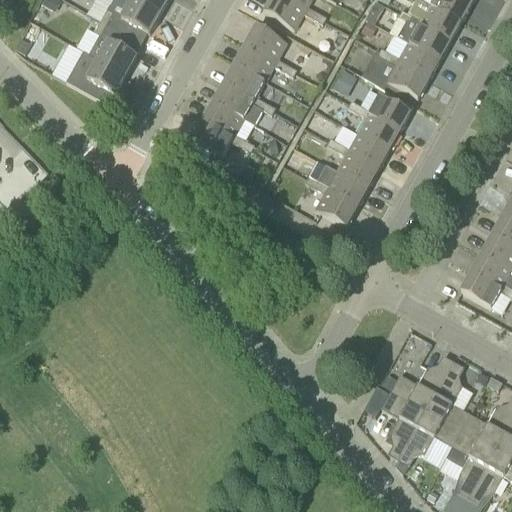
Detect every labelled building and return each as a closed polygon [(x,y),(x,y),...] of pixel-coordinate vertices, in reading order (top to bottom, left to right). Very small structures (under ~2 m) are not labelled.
[(55,15),(61,4),(53,0),(46,0),(42,8),(55,15)] [(115,0),(101,26),(131,43),(137,33),(149,40),(161,19),(126,0),(115,0)] [(126,0),(161,19),(171,1),(168,0),(126,0)] [(294,35),(303,18),(305,15),(278,0),(274,0),(264,18),(294,35)] [(313,24),(317,17),(307,11),(313,0),(278,0),(305,15),(303,18),(313,24)] [(436,0),(431,11),(461,27),(471,9),(455,0),(436,0)] [(476,0),(455,0),(471,9),(476,0)] [(461,27),(431,11),(422,26),(420,30),(450,46),(461,27)] [(399,22),(408,28),(412,21),(402,15),(399,22)] [(327,22),(317,17),(313,24),(323,30),(327,22)] [(412,21),(408,28),(418,33),(409,48),(439,65),(450,46),(420,30),(422,26),(412,21)] [(371,42),(378,31),(368,25),(361,36),(371,42)] [(89,59),(127,80),(137,62),(124,55),(131,43),(101,26),(95,37),(100,40),(89,59)] [(284,76),(287,69),(278,64),(287,48),(257,31),(246,51),(276,68),(274,71),(284,76)] [(30,48),(21,44),(16,53),(25,58),(30,48)] [(439,65),(409,48),(401,64),(399,67),(429,84),(439,65)] [(265,87),(274,71),(276,68),(246,51),(235,70),(265,87)] [(387,66),(391,59),(381,53),(379,56),(377,60),(387,66)] [(391,59),(387,66),(377,60),(379,56),(378,55),(363,82),(414,110),(429,84),(399,67),(401,64),(391,59)] [(102,94),(115,101),(127,80),(89,59),(83,56),(66,87),(96,103),(102,94)] [(297,75),(287,69),(284,76),(293,82),(297,75)] [(262,114),(266,107),(257,102),(265,87),(235,70),(225,89),(255,105),(253,109),(262,114)] [(347,102),(358,82),(343,74),(333,94),(347,102)] [(250,114),(253,109),(255,105),(225,89),(214,107),(244,124),(250,114)] [(399,137),(410,117),(380,101),(371,116),(369,120),(399,137)] [(348,112),(358,118),(362,111),(352,105),(348,112)] [(241,152),(245,145),(236,139),(244,124),(214,107),(203,126),(233,143),(232,146),(241,152)] [(276,113),(266,107),(262,114),(272,120),(276,113)] [(389,156),(399,137),(369,120),(371,116),(362,111),(358,118),(367,123),(359,139),(389,156)] [(316,116),(311,129),(327,134),(332,121),(316,116)] [(223,163),(232,146),(233,143),(203,126),(193,146),(223,163)] [(378,174),(389,156),(359,139),(350,154),(348,158),(378,174)] [(327,150),(337,156),(341,149),(331,143),(327,150)] [(271,158),(278,156),(276,144),(268,146),(271,158)] [(255,150),(245,145),(241,152),(251,157),(255,150)] [(368,193),(378,174),(348,158),(350,154),(341,149),(337,156),(346,161),(338,176),(368,193)] [(300,170),(305,160),(293,153),(287,163),(300,170)] [(357,212),(368,193),(338,176),(326,170),(326,171),(327,171),(319,185),(318,185),(310,181),(306,188),(316,193),(320,186),(329,191),(327,195),(357,212)] [(327,195),(329,191),(320,186),(316,193),(325,199),(316,215),(346,232),(357,212),(327,195)] [(511,225),(504,221),(493,239),(511,249),(511,225)] [(483,258),(511,274),(511,249),(493,239),(483,258)] [(511,274),(483,258),(472,277),(502,294),(500,297),(510,302),(511,298),(511,274)] [(491,313),(500,297),(502,294),(472,277),(461,296),(491,313)] [(400,380),(391,396),(426,416),(454,367),(444,362),(436,376),(428,372),(418,390),(400,380)] [(426,416),(461,436),(470,419),(452,409),(463,392),(455,387),(463,373),(454,367),(426,416)] [(485,390),(490,382),(480,377),(476,385),(485,390)] [(396,384),(387,379),(381,389),(390,394),(396,384)] [(487,389),(498,396),(502,388),(491,382),(487,389)] [(376,422),(389,398),(377,392),(364,415),(376,422)] [(426,416),(391,396),(382,413),(400,423),(390,441),(398,445),(389,460),(399,465),(426,416)] [(470,419),(461,436),(496,455),(511,426),(511,403),(505,416),(497,411),(487,429),(470,419)] [(426,416),(399,465),(408,470),(417,456),(424,460),(435,442),(452,452),(461,436),(426,416)] [(511,426),(496,455),(511,464),(511,426)] [(496,455),(461,436),(452,452),(446,462),(464,472),(459,480),(467,484),(459,499),(468,504),(496,455)] [(494,499),(504,481),(511,485),(511,464),(496,455),(468,504),(478,509),(486,495),(494,499)] [(408,470),(399,465),(395,471),(403,480),(408,471),(408,470)] [(438,510),(445,497),(432,491),(425,504),(438,510)]
